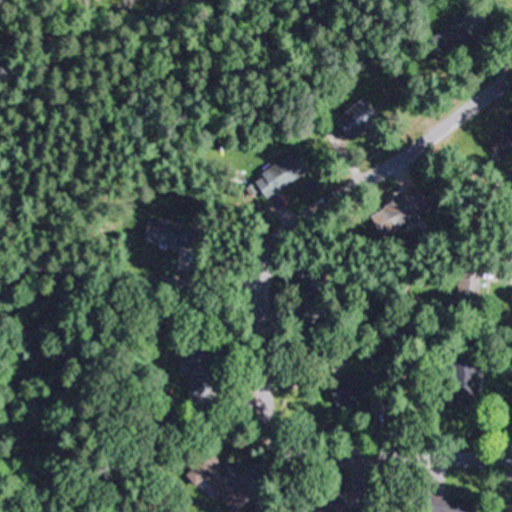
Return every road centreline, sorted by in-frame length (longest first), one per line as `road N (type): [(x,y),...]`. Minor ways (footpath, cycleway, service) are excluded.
road 1 (residential): [(511,456),(332,450),(293,438),(275,424),(268,348),(272,256),(290,224),(511,77)]
road 2 (residential): [(270,283),(0,260)]
